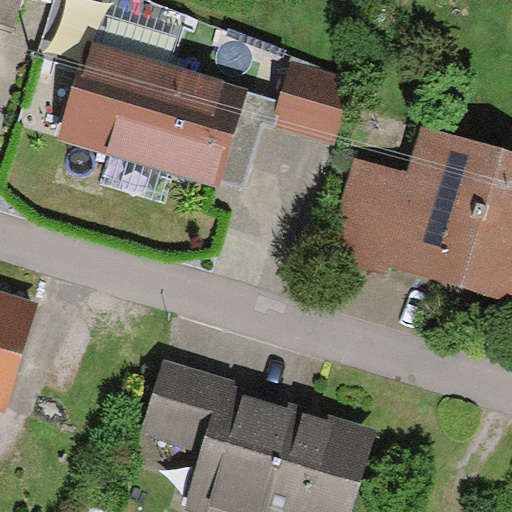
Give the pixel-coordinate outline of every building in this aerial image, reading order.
[(15,0),(0,0),(0,7),(12,11),(15,0)] [(239,79),(89,35),(63,123),(213,167),(239,79)] [(346,71),(289,54),(272,112),(330,129),(346,71)] [(409,173),(391,246),(511,281),(511,151),(423,125),(409,173)] [(391,246),(409,173),(357,158),(332,241),(387,258),(391,246)] [(0,384),(26,300),(0,291),(0,384)] [(208,439),(224,385),(228,372),(165,353),(146,421),(208,439)] [(224,385),(208,439),(224,444),(207,499),(250,511),(333,511),(360,424),(224,385)]
